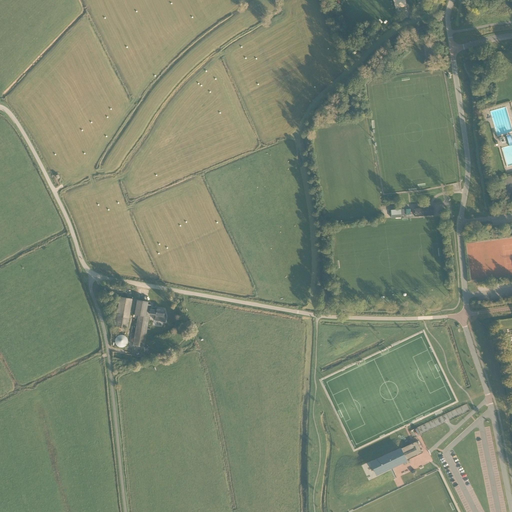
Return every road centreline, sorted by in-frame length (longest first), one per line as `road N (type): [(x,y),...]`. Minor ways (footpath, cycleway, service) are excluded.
road 1 (unclassified): [(0,108),(40,167),(80,262),(98,277),(317,315),(464,315)]
road 2 (unclassified): [(464,315),(511,505)]
road 3 (unclassified): [(459,222),(467,155),(452,49)]
